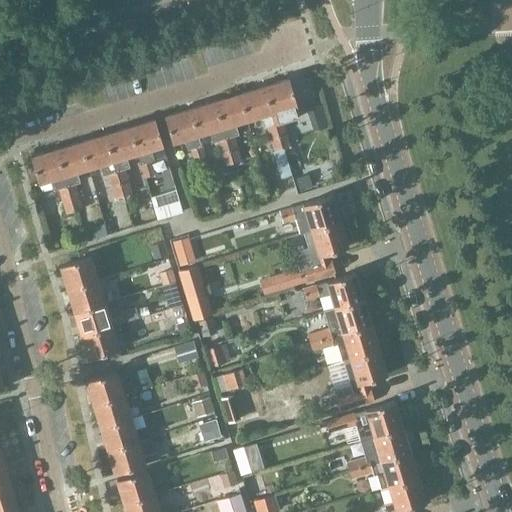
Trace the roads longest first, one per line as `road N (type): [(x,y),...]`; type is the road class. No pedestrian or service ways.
road 1 (secondary): [(502,511),(375,94),(366,0)]
road 2 (residential): [(0,143),(210,83),(288,52)]
road 3 (residential): [(59,511),(0,242)]
road 4 (unclassified): [(0,64),(214,0)]
